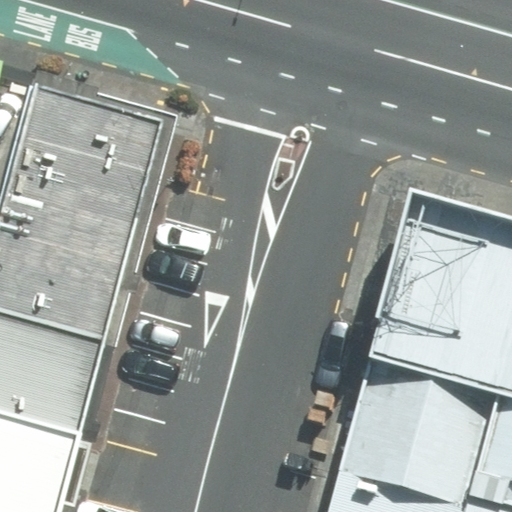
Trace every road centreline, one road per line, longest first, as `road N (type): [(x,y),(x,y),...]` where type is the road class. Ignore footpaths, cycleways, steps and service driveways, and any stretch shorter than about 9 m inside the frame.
road 1 (residential): [(378,47),(338,176),(295,270),(240,346)]
road 2 (residential): [(240,346),(252,127),(282,20)]
road 3 (residential): [(195,511),(240,346)]
road 4 (primary): [(378,47),(511,85)]
